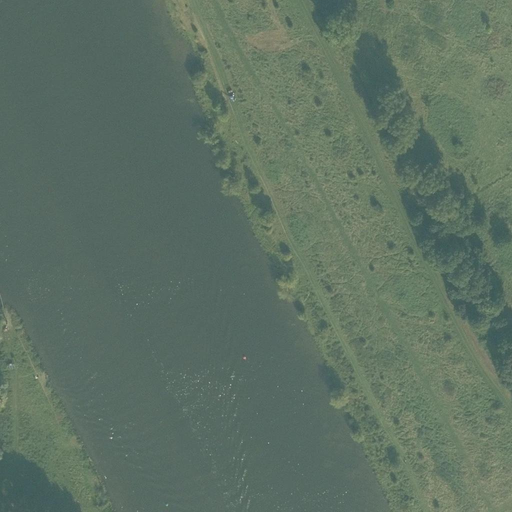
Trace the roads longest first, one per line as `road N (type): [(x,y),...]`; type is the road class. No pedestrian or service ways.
road 1 (track): [(492,511),(216,0)]
road 2 (track): [(191,0),(261,178),(428,511)]
road 3 (track): [(511,398),(305,0)]
